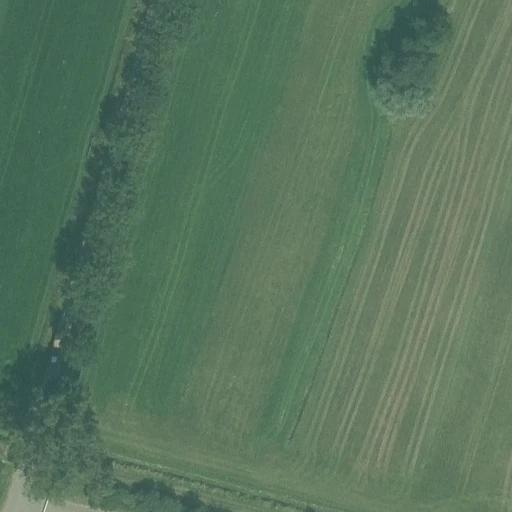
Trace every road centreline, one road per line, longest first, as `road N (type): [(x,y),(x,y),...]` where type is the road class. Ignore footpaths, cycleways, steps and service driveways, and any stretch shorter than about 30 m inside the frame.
road 1 (unclassified): [(6,511),(155,0)]
road 2 (track): [(21,466),(56,464),(246,511)]
